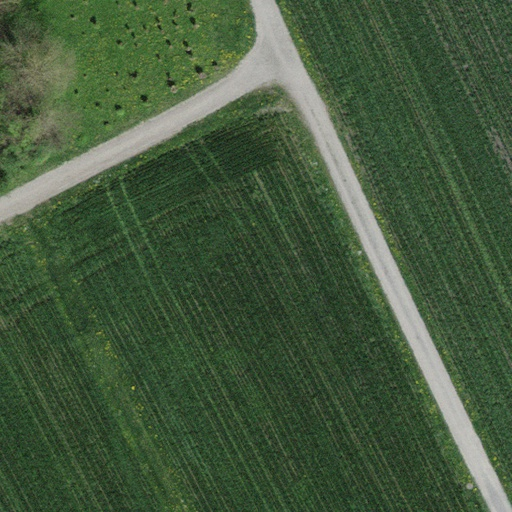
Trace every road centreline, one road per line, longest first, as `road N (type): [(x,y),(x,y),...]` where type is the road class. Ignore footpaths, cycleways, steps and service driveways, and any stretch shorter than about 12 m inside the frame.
road 1 (track): [(500,511),(255,0)]
road 2 (track): [(284,61),(0,206)]
